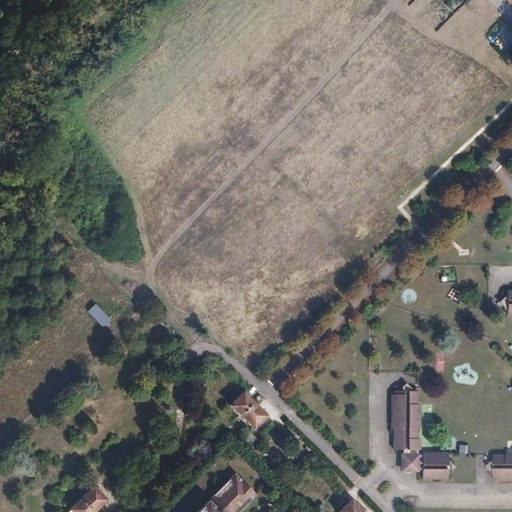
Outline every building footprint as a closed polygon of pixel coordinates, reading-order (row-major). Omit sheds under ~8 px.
[(511,29),(496,26),(492,43),(511,48),(511,29)] [(511,290),(504,290),(504,294),(501,296),(503,298),(504,300),(505,300),(504,305),(502,308),(507,314),(511,315),(511,290)] [(504,305),(505,300),(504,300),(503,298),(501,296),(496,302),(502,308),(504,305)] [(95,303),(93,306),(86,299),(81,304),(102,327),(110,320),(95,303)] [(411,391),(403,382),(394,391),(411,391)] [(242,391),(228,404),(251,428),(265,414),(242,391)] [(418,428),(417,411),(417,404),(415,404),(415,391),(411,391),(394,391),(391,391),(391,394),(389,394),(389,421),(389,428),(391,428),(391,450),(400,450),(400,454),(398,454),(398,461),(401,461),(408,469),(408,471),(416,472),(416,469),(419,469),(420,478),(445,478),(445,477),(445,474),(453,466),(445,457),(445,452),(420,452),(420,455),(417,455),(416,453),(416,450),(419,450),(418,438),(416,438),(416,428),(418,428)] [(421,405),(421,414),(432,414),(432,405),(421,405)] [(243,448),(254,439),(247,432),(237,442),(243,448)] [(511,452),(505,452),(505,455),(492,455),(492,458),(489,462),(492,466),(492,469),(489,472),(492,475),(492,479),(495,479),(495,482),(511,481),(511,452)] [(408,469),(401,461),(398,461),(399,471),(408,471),(408,469)] [(492,469),(492,466),(489,462),(484,467),(489,472),(492,469)] [(226,484),(235,476),(232,474),(223,482),(226,484)] [(230,511),(235,507),(237,510),(253,494),(235,476),(226,484),(223,482),(213,492),(216,495),(201,511),(198,508),(193,511),(230,511)] [(66,507),(70,511),(89,511),(104,498),(90,484),(66,507)] [(208,503),(216,495),(213,492),(205,500),(208,503)] [(361,511),(349,499),(336,511),(361,511)] [(201,511),(208,503),(205,500),(198,508),(201,511)]
